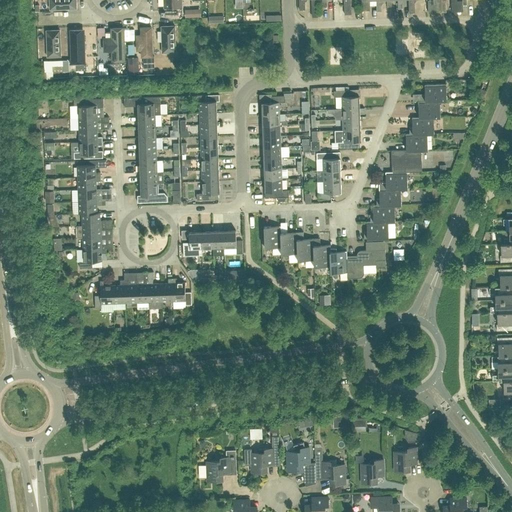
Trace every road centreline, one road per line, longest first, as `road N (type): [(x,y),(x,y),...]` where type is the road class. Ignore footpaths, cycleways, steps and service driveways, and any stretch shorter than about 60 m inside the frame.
road 1 (tertiary): [(370,338),(52,384)]
road 2 (tertiary): [(57,421),(375,377)]
road 3 (residential): [(394,79),(462,72),(477,39),(478,25),(468,19),(289,25)]
road 4 (residential): [(243,208),(343,205),(355,195),(394,79)]
road 5 (tertiary): [(442,261),(511,86)]
road 6 (residential): [(243,208),(241,101),(252,83),(285,74)]
road 7 (residential): [(157,210),(174,230),(172,249),(142,262),(123,245),(121,211)]
